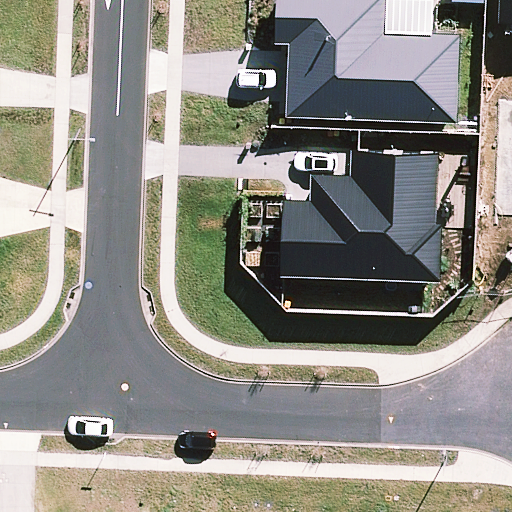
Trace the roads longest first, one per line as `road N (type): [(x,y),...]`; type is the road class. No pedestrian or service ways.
road 1 (residential): [(108,403),(393,417),(511,397)]
road 2 (residential): [(120,0),(108,403)]
